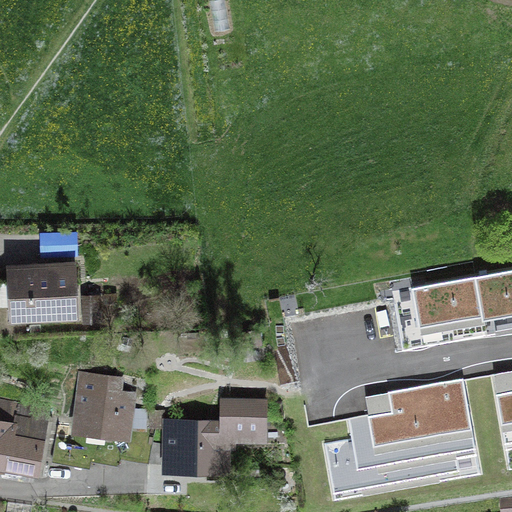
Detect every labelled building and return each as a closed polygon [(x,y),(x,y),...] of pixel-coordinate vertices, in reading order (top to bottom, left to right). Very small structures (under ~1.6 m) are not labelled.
[(7,260),(9,318),(82,316),(79,258),(7,260)] [(511,267),(411,285),(422,345),(511,328),(511,267)] [(511,369),(492,373),(504,443),(511,441),(511,369)] [(81,370),(73,431),(133,439),(141,378),(81,370)] [(365,396),(368,414),(347,418),(351,438),(323,443),(332,492),(458,470),(454,450),(475,446),(462,378),(365,396)] [(196,417),(195,463),(237,463),(238,440),(267,440),(268,400),(221,399),(221,417),(196,417)] [(165,412),(153,411),(152,429),(164,430),(165,412)] [(0,467),(38,475),(47,430),(0,421),(0,467)]
